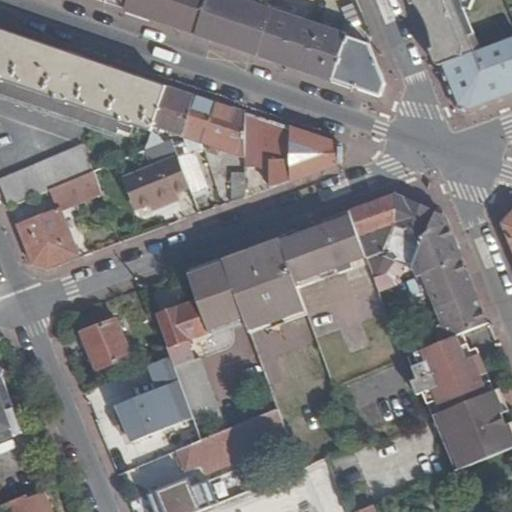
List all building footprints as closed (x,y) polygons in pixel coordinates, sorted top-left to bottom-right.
[(94,0),(128,11),(130,4),(117,0),(94,0)] [(130,0),(130,4),(128,11),(261,56),(268,35),(275,15),(231,0),(130,0)] [(511,96),(511,39),(482,51),(465,12),(471,13),(475,1),(474,0),(453,0),(451,1),(450,0),(412,0),(457,109),(467,114),(511,96)] [(268,35),(261,56),(382,97),(385,85),(369,47),(299,23),(298,26),(280,19),(274,37),(268,35)] [(136,128),(153,134),(154,129),(168,90),(0,32),(0,83),(6,86),(6,84),(122,124),(122,126),(135,130),(136,128)] [(6,86),(4,92),(3,95),(119,134),(120,131),(122,126),(122,124),(6,84),(6,86)] [(214,105),(168,90),(154,129),(201,145),(214,105)] [(247,117),(214,105),(201,145),(247,160),(247,117)] [(273,170),(274,189),(344,164),(343,149),(261,121),(261,169),(273,170)] [(133,135),(135,130),(122,126),(120,131),(133,135)] [(1,181),(10,204),(121,161),(111,138),(1,181)] [(172,144),(156,150),(162,166),(125,180),(137,210),(190,190),(179,160),(172,144)] [(179,160),(190,190),(193,197),(208,192),(193,154),(179,160)] [(236,175),(237,196),(250,195),(248,174),(236,175)] [(102,198),(92,176),(68,185),(77,207),(102,198)] [(77,207),(68,185),(50,192),(58,212),(58,214),(77,207)] [(396,225),(406,201),(395,196),(349,213),(359,239),(396,225)] [(445,343),(490,325),(446,217),(406,201),(396,225),(384,254),(411,267),(413,266),(418,282),(425,280),(442,328),(437,330),(443,344),(445,343)] [(58,214),(58,212),(20,226),(35,263),(46,268),(58,264),(54,253),(72,247),(58,214)] [(359,239),(349,213),(321,224),(338,269),(340,275),(347,273),(356,269),(354,263),(367,258),(359,239)] [(338,269),(321,224),(305,230),(297,233),(307,236),(321,275),(338,269)] [(296,284),(321,275),(307,236),(297,233),(279,239),(296,284)] [(223,260),(245,320),(264,371),(320,349),(317,340),(299,291),(296,284),(279,239),(223,260)] [(385,276),(378,256),(368,260),(373,274),(375,280),(385,276)] [(193,418),(194,421),(221,410),(207,371),(202,373),(198,362),(194,363),(186,341),(245,320),(223,260),(189,272),(203,309),(179,317),(177,311),(159,318),(170,348),(167,349),(171,359),(193,418)] [(84,336),(98,372),(132,359),(118,322),(84,336)] [(171,359),(151,367),(161,391),(119,408),(133,444),(166,431),(165,429),(193,418),(171,359)] [(0,444),(26,435),(5,380),(0,381),(0,444)] [(436,416),(459,473),(511,450),(511,434),(509,427),(507,428),(493,393),(436,416)] [(179,450),(137,467),(143,483),(186,466),(188,470),(204,463),(208,473),(240,461),(238,455),(286,436),(276,411),(201,442),(202,443),(180,452),(179,450)] [(357,448),(340,455),(349,476),(371,467),(363,446),(357,448)] [(333,511),(348,511),(327,460),(314,466),(333,511)] [(56,484),(67,479),(60,461),(49,465),(56,484)] [(28,496),(2,506),(4,511),(53,511),(46,493),(29,500),(28,496)]
